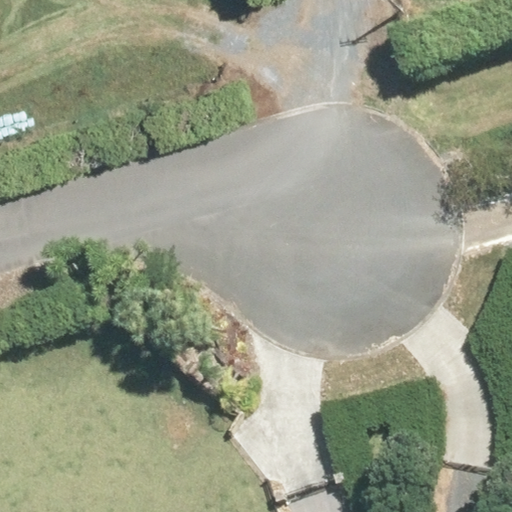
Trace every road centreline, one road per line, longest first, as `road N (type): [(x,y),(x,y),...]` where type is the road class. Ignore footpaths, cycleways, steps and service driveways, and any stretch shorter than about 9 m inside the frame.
road 1 (unknown): [(311,229),(326,255),(374,511)]
road 2 (unknown): [(337,313),(511,260)]
